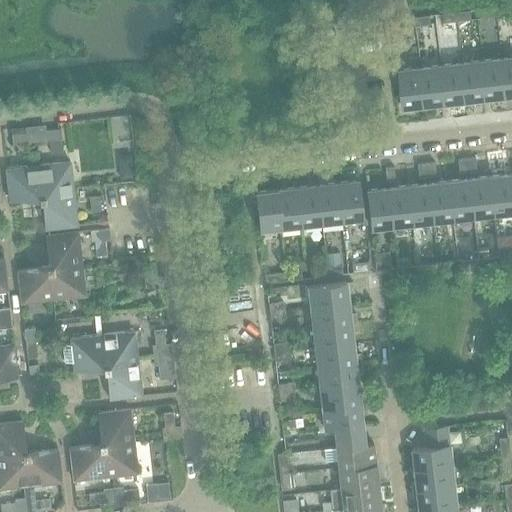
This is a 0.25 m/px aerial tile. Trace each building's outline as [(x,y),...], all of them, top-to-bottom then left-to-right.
[(511,5),(496,7),(497,16),(511,14),(511,5)] [(496,7),(482,9),(483,17),(497,16),(496,7)] [(470,10),(456,12),(457,20),(471,19),(470,10)] [(456,12),(442,13),(443,22),(457,20),(456,12)] [(430,14),(416,16),(417,25),(421,24),(427,24),(431,23),(430,14)] [(416,16),(401,18),(402,22),(395,23),(396,34),(411,32),(410,26),(417,25),(416,16)] [(511,55),(502,57),(506,95),(511,94),(511,55)] [(493,96),(506,95),(502,57),(481,59),(486,100),(493,100),(493,96)] [(479,101),(486,100),(481,59),(461,62),(466,99),(478,98),(479,101)] [(452,101),(466,99),(461,62),(441,64),(446,105),(453,104),(452,101)] [(438,106),(446,105),(441,64),(421,66),(425,104),(438,102),(438,106)] [(404,106),(425,104),(421,66),(400,68),(404,106)] [(12,144),(27,142),(25,126),(10,128),(12,144)] [(48,151),(63,150),(60,129),(45,130),(48,151)] [(475,157),(466,158),(467,172),(476,171),(475,157)] [(466,158),(457,159),(459,173),(467,172),(466,158)] [(41,194),(44,196),(73,193),(70,161),(38,164),(41,194)] [(434,161),(425,162),(427,177),(436,176),(434,161)] [(425,162),(417,163),(418,178),(427,177),(425,162)] [(41,194),(38,164),(5,168),(9,201),(38,197),(41,194)] [(386,181),(395,180),(393,166),(385,167),(386,181)] [(492,213),(511,210),(511,205),(508,173),(488,176),(492,213)] [(472,215),(492,213),(488,176),(468,178),(472,215)] [(452,217),(472,215),(468,178),(448,180),(452,217)] [(358,180),(337,182),(341,220),(362,217),(358,180)] [(432,220),(452,217),(448,180),(428,182),(432,220)] [(321,222),(341,220),(337,182),(316,184),(321,222)] [(412,222),(432,220),(428,182),(408,185),(412,222)] [(301,224),(321,222),(316,184),(296,187),(301,224)] [(392,224),(412,222),(408,185),(387,187),(392,224)] [(281,226),(301,224),(296,187),(276,189),(281,226)] [(370,227),(392,224),(387,187),(366,190),(370,227)] [(259,229),(281,226),(276,189),(255,191),(259,229)] [(73,193),(44,196),(41,200),(44,229),(77,225),(73,193)] [(93,212),(103,211),(101,196),(91,198),(93,212)] [(52,266),(81,263),(77,231),(45,234),(48,263),(52,266)] [(511,236),(496,238),(498,256),(511,254),(511,236)] [(100,257),(110,256),(108,241),(98,242),(100,257)] [(147,276),(157,274),(155,260),(145,261),(147,276)] [(375,270),(390,268),(389,260),(374,261),(375,270)] [(354,273),(368,271),(367,262),(353,264),(354,273)] [(52,266),(49,270),(52,299),(85,295),(81,263),(52,266)] [(340,265),(326,267),(327,276),(341,274),(340,265)] [(21,302),(52,299),(49,270),(45,267),(17,270),(21,302)] [(326,267),(312,269),(313,278),(327,276),(326,267)] [(300,270),(286,272),(287,281),(301,279),(300,270)] [(286,272),(265,274),(266,283),(287,281),(286,272)] [(311,307),(348,303),(347,290),(353,290),(352,281),(308,286),(311,307)] [(283,301),(268,303),(269,311),(284,310),(283,301)] [(311,307),(313,327),(357,322),(356,313),(349,314),(348,303),(311,307)] [(9,308),(0,308),(0,318),(10,317),(9,308)] [(284,310),(269,311),(270,320),(285,318),(284,310)] [(10,317),(0,318),(0,327),(11,327),(10,317)] [(315,347),(353,343),(351,331),(358,330),(357,322),(313,327),(315,347)] [(34,327),(24,328),(25,343),(35,342),(34,327)] [(155,344),(165,343),(163,328),(153,329),(155,344)] [(105,363),(109,366),(138,362),(134,331),(102,334),(105,363)] [(105,363),(102,334),(70,338),(73,371),(102,367),(105,363)] [(35,342),(25,343),(27,357),(37,356),(35,342)] [(288,342),(273,343),(274,352),(289,350),(288,342)] [(315,347),(318,367),(361,362),(360,354),(354,355),(353,343),(315,347)] [(0,345),(0,379),(17,377),(13,344),(0,345)] [(289,350),(274,352),(275,361),(290,359),(289,350)] [(172,352),(152,354),(153,364),(157,364),(158,364),(159,378),(175,376),(172,352)] [(39,361),(28,362),(29,375),(41,374),(39,361)] [(141,395),(138,362),(109,366),(106,370),(109,398),(141,395)] [(320,387),(357,383),(356,371),(362,371),(361,362),(318,367),(320,387)] [(292,382),(278,384),(279,392),(293,391),(292,382)] [(322,407),(360,403),(366,402),(365,394),(359,395),(357,383),(320,387),(322,407)] [(293,391),(279,392),(280,401),(294,399),(293,391)] [(366,402),(360,403),(322,407),(325,429),(334,428),(335,437),(358,434),(357,425),(362,424),(361,412),(367,411),(366,402)] [(105,444),(133,440),(130,408),(97,412),(100,440),(105,444)] [(164,426),(174,425),(173,411),(163,412),(164,426)] [(302,420),(288,421),(288,429),(303,427),(302,420)] [(0,455),(23,453),(26,449),(22,421),(0,422),(0,455)] [(413,469),(451,464),(446,425),(424,427),(426,446),(411,447),(413,469)] [(338,468),(376,463),(373,443),(359,444),(358,434),(335,437),(338,468)] [(507,437),(498,438),(500,459),(509,458),(507,437)] [(137,472),(133,440),(105,444),(102,447),(105,476),(137,472)] [(105,476),(102,447),(97,444),(69,447),(73,479),(105,476)] [(29,452),(26,456),(29,485),(61,481),(58,448),(29,452)] [(23,453),(0,455),(0,487),(29,485),(26,456),(23,453)] [(286,453),(277,454),(280,474),(289,473),(286,453)] [(509,458),(500,459),(502,473),(511,472),(509,458)] [(338,468),(340,488),(378,484),(376,463),(338,468)] [(411,483),(412,490),(453,485),(451,464),(413,469),(415,483),(411,483)] [(289,473),(280,474),(281,488),(290,487),(289,473)] [(169,481),(146,483),(149,502),(171,499),(169,481)] [(511,483),(503,485),(505,500),(511,498),(511,483)] [(342,508),(380,504),(378,484),(340,488),(342,508)] [(418,510),(455,505),(453,485),(412,490),(413,497),(416,497),(418,510)] [(124,499),(138,498),(137,488),(123,489),(124,499)] [(89,503),(104,501),(103,492),(88,493),(89,503)] [(35,510),(50,508),(49,498),(34,500),(35,510)] [(292,511),(291,499),(282,500),(283,511),(292,511)] [(0,511),(15,511),(16,511),(15,502),(0,504),(0,511)]
